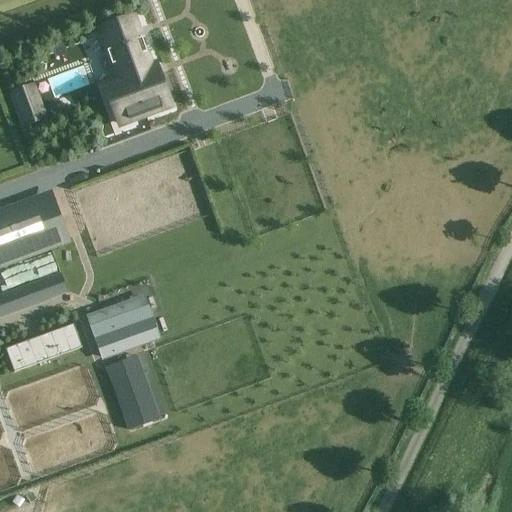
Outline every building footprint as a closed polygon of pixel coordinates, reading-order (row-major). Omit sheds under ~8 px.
[(121,23),(102,30),(120,80),(105,86),(119,124),(134,119),(170,106),(162,81),(156,83),(133,23),(132,19),(121,23)] [(13,94),(26,127),(47,120),(34,86),(13,94)] [(45,199),(0,215),(0,262),(60,240),(45,199)] [(0,298),(0,316),(64,292),(58,277),(0,298)] [(125,304),(104,312),(105,315),(89,321),(94,335),(145,316),(140,302),(134,299),(128,302),(125,304)] [(81,348),(73,326),(5,351),(13,373),(81,348)]
